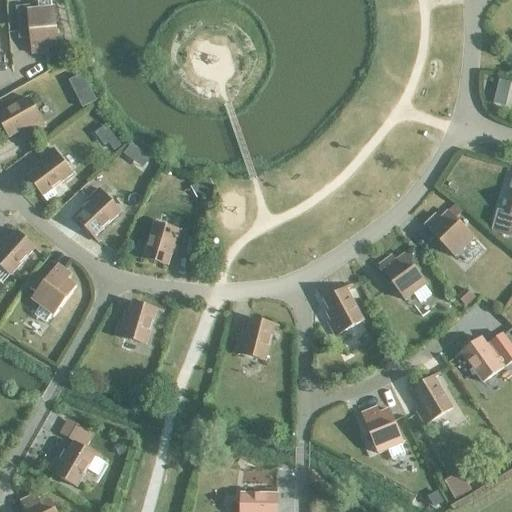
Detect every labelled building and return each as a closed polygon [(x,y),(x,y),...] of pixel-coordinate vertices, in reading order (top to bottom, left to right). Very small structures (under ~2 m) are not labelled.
[(15,8),(17,34),(29,33),(32,56),(47,54),(46,48),(57,47),(53,10),(51,10),(50,0),(43,0),(37,1),(38,11),(29,12),(29,7),(15,8)] [(511,87),(497,84),(494,95),(511,99),(511,96),(511,87)] [(90,93),(76,99),(81,109),(95,102),(90,93)] [(31,135),(44,128),(28,100),(0,115),(0,124),(8,140),(27,129),(31,135)] [(46,203),(47,202),(56,196),(52,191),(72,176),(52,150),(40,160),(44,165),(27,178),(46,203)] [(194,183),(188,186),(190,189),(196,200),(213,190),(209,180),(208,178),(205,180),(195,186),(194,183)] [(76,221),(93,239),(120,214),(98,191),(87,201),(92,206),(76,221)] [(473,240),(447,214),(439,221),(435,217),(424,228),(454,259),(473,240)] [(184,234),(154,225),(143,261),(167,268),(173,247),(180,249),(184,234)] [(34,250),(16,233),(2,249),(0,247),(0,268),(10,277),(34,250)] [(391,258),(379,267),(404,302),(413,296),(419,305),(430,297),(424,288),(426,287),(404,257),(395,263),(391,258)] [(70,276),(57,267),(32,302),(40,308),(34,316),(45,325),(51,316),(53,317),(75,287),(66,281),(70,276)] [(198,277),(200,270),(192,268),(190,275),(198,277)] [(465,290),(456,299),(465,308),(474,299),(465,290)] [(363,323),(345,291),(323,302),(334,321),(327,325),(335,338),(363,323)] [(156,312),(132,305),(126,325),(119,323),(115,338),(145,347),(156,312)] [(274,327),(250,321),(244,342),(237,340),(234,355),(265,363),(274,327)] [(481,340),(461,355),(482,385),(508,366),(511,363),(511,347),(502,334),(485,346),(481,340)] [(452,411),(433,379),(412,392),(423,410),(417,414),(424,427),(452,411)] [(137,389),(135,396),(145,399),(149,388),(143,386),(137,389)] [(376,410),(361,416),(378,456),(387,452),(390,461),(403,456),(399,447),(402,446),(388,411),(378,415),(376,410)] [(121,444),(113,449),(118,458),(126,453),(121,444)] [(56,460),(48,473),(76,489),(95,457),(73,445),(62,463),(56,460)] [(444,483),(454,501),(471,492),(460,473),(444,483)] [(276,511),(277,490),(276,490),(265,490),(265,496),(240,496),(240,511),(276,511)] [(437,493),(428,498),(434,508),(443,503),(437,493)] [(54,511),(47,497),(37,502),(34,496),(20,503),(24,511),(54,511)]
